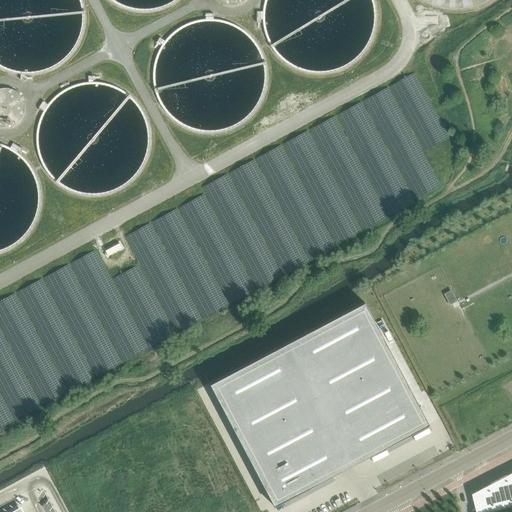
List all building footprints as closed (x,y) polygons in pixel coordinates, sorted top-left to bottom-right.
[(0,0),(0,64),(12,70),(27,72),(43,69),(57,62),(68,53),(77,40),(82,25),(82,8),(79,0),(0,0)] [(113,0),(116,1),(129,7),(144,9),(160,6),(173,0),(113,0)] [(278,52),(292,64),(305,69),(320,71),(337,69),(351,62),(362,52),(370,39),(375,25),(375,8),(373,0),(266,0),(265,5),(264,22),(269,39),(278,52)] [(168,111),(182,122),(196,128),(210,130),(227,127),(241,120),(252,111),(261,98),(266,83),(266,66),(261,51),(254,38),(243,28),(232,22),(215,18),(200,19),(183,25),(169,36),(160,49),(155,63),(155,81),(160,97),(168,111)] [(51,174),(65,185),(79,190),(93,192),(110,190),(124,183),(135,173),(144,160),(148,146),(149,129),(144,114),(136,101),(126,91),(115,85),(98,81),(83,81),(66,87),(52,98),(43,112),(38,126),(38,143),(42,160),(51,174)] [(0,248),(14,242),(25,233),(34,220),(38,205),(39,188),(34,173),(26,160),(16,151),(5,144),(0,143),(0,248)] [(117,238),(102,247),(105,252),(120,244),(117,238)] [(452,291),(444,295),(447,301),(454,297),(452,291)] [(273,506),(429,424),(364,302),(209,384),(273,506)] [(511,473),(476,492),(481,511),(489,511),(511,506),(511,473)] [(339,498),(334,501),(338,507),(343,505),(339,498)]
